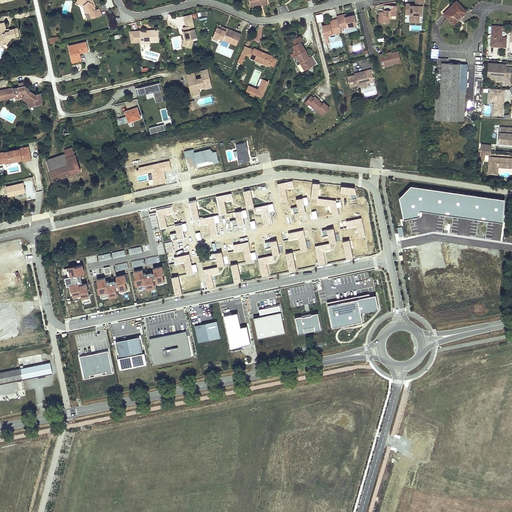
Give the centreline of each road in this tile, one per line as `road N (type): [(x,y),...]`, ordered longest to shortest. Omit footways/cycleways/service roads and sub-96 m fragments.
road 1 (residential): [(391,260),(67,326),(50,316),(31,231)]
road 2 (residential): [(31,231),(281,174),(371,183),(391,260)]
road 3 (secondary): [(0,426),(345,356)]
road 4 (residential): [(117,0),(132,14),(205,1),(265,20),(336,3)]
road 5 (unclassified): [(361,511),(398,381)]
